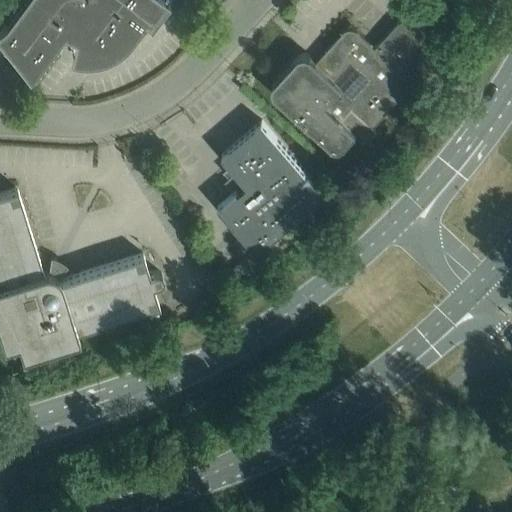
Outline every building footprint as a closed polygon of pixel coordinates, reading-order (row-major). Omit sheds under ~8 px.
[(149,25),(168,0),(21,0),(5,21),(0,25),(0,40),(29,76),(34,72),(63,33),(68,36),(73,37),(69,59),(72,59),(77,60),(81,61),(85,61),(90,60),(93,60),(96,59),(101,58),(107,56),(110,55),(113,53),(116,51),(119,49),(124,46),(127,43),(130,38),(144,21),(149,25)] [(434,20),(421,9),(416,15),(428,27),(434,20)] [(429,40),(409,22),(408,21),(406,20),(404,20),(403,20),(401,20),(399,21),(398,22),(375,47),(355,28),(353,27),(351,27),(349,27),(347,27),(346,28),(344,29),(315,61),(309,55),(307,54),(306,53),(304,53),(302,53),(301,53),(299,54),(298,55),(273,82),(272,83),(271,85),(271,86),(270,88),(271,89),(271,91),(273,92),(328,144),(330,145),(332,146),(334,147),(336,147),(338,147),(340,146),(342,145),(344,143),(354,132),(360,138),(424,69),(418,64),(430,51),(431,49),(431,48),(432,46),(431,44),(431,43),(430,41),(429,40)] [(324,193),(262,120),(221,154),(245,181),(217,205),(256,250),(324,193)] [(57,274),(67,265),(66,264),(60,260),(53,257),(50,257),(48,270),(44,270),(42,270),(17,187),(0,192),(0,336),(2,344),(9,342),(12,349),(19,347),(21,354),(78,336),(76,330),(159,304),(153,285),(158,283),(160,282),(161,281),(162,280),(162,279),(163,277),(163,276),(163,275),(162,274),(162,273),(161,272),(160,271),(159,271),(158,270),(157,270),(155,270),(149,272),(143,253),(60,279),(57,274)]
